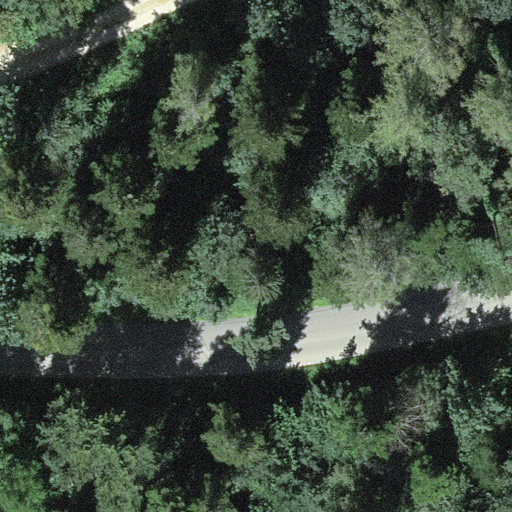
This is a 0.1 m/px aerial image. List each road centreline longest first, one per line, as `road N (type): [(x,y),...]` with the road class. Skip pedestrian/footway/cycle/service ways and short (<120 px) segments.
road 1 (tertiary): [(511,293),(254,342),(0,347)]
road 2 (track): [(167,0),(0,71)]
